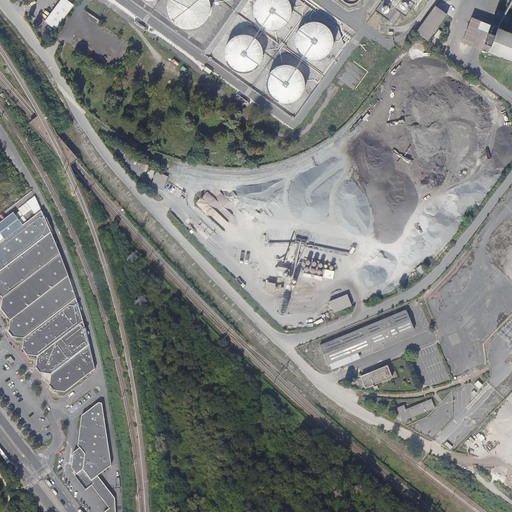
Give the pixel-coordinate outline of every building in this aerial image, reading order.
[(67,0),(60,0),(45,21),(56,30),(74,5),(67,0)] [(211,11),(211,8),(211,5),(210,2),(209,0),(169,0),(168,3),(168,6),(168,9),(168,12),(169,15),(170,18),(172,20),(174,22),(176,25),(178,26),(181,28),(184,28),(187,29),(190,29),(193,29),(196,28),(199,27),(201,26),(204,24),(206,22),(207,19),(209,17),(210,14),(211,11)] [(265,28),(272,29),(280,28),(286,23),(291,17),(292,9),(290,1),(289,0),(254,0),(254,2),(252,10),(254,17),(258,24),(265,28)] [(435,6),(416,32),(428,41),(447,14),(435,6)] [(462,43),(488,53),(498,28),(472,18),(462,43)] [(306,59),(314,60),(321,58),(328,54),(332,48),(333,40),(332,32),(327,26),(321,22),(313,20),(305,22),(299,26),(295,33),(293,41),(295,48),(299,54),(306,59)] [(443,26),(437,39),(440,40),(447,28),(443,26)] [(511,33),(498,28),(488,53),(511,61),(511,33)] [(236,71),(244,72),(251,71),(258,66),(262,60),(263,52),(262,44),(257,38),(251,34),(243,32),(235,34),(229,38),(225,45),(223,53),(225,60),(229,67),(236,71)] [(278,102),(285,103),(293,102),(299,97),(304,91),(305,83),(303,75),(299,69),(292,65),(285,63),(277,65),(271,69),(266,76),(265,84),(267,91),(271,98),(278,102)] [(160,178),(156,176),(152,184),(162,188),(166,180),(160,178)] [(202,197),(211,204),(215,197),(207,191),(202,197)] [(0,271),(52,232),(42,211),(0,243),(0,271)] [(0,295),(2,299),(3,298),(61,254),(52,232),(0,271),(0,295)] [(10,321),(17,316),(69,276),(61,254),(3,298),(2,299),(2,302),(5,302),(4,309),(3,310),(3,311),(10,321)] [(420,266),(417,269),(421,274),(425,270),(420,266)] [(325,268),(323,276),(333,279),(335,271),(325,268)] [(69,276),(17,316),(10,321),(9,324),(12,325),(11,331),(10,332),(13,336),(24,338),(30,333),(77,298),(69,276)] [(274,293),(277,283),(268,281),(265,291),(274,293)] [(329,300),(334,312),(352,305),(348,293),(329,300)] [(77,298),(30,333),(24,338),(23,339),(23,342),(26,342),(25,348),(23,350),(27,355),(38,356),(44,351),(84,321),(77,298)] [(407,310),(320,346),(328,365),(334,363),(337,369),(375,353),(373,347),(414,330),(407,310)] [(84,321),(44,351),(38,356),(37,357),(37,360),(39,360),(38,366),(37,367),(41,372),(51,374),(58,369),(90,344),(84,321)] [(71,387),(96,369),(90,344),(58,369),(51,374),(51,378),(53,379),(52,384),(51,386),(55,391),(64,392),(71,387)] [(387,369),(366,377),(361,383),(364,391),(392,379),(387,369)] [(413,417),(434,409),(430,400),(404,410),(402,406),(396,408),(401,422),(405,420),(407,424),(410,422),(409,419),(410,418),(411,422),(415,420),(413,417)] [(108,509),(103,511),(114,511),(114,500),(99,479),(97,476),(103,471),(111,465),(107,433),(102,403),(99,403),(86,406),(79,409),(77,445),(79,448),(81,450),(75,455),(74,465),(79,472),(77,474),(75,475),(86,490),(87,490),(91,486),(108,509)] [(71,466),(77,474),(79,472),(74,465),(75,455),(81,450),(79,448),(73,453),(71,466)] [(97,476),(99,479),(105,474),(103,471),(97,476)]
